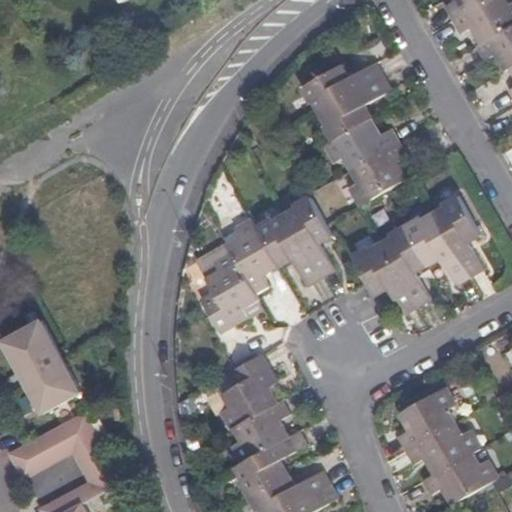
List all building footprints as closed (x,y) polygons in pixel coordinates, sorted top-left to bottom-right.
[(453,10),(460,23),(499,0),(460,0),(463,4),(453,10)] [(488,48),(511,34),(511,0),(499,0),(460,23),(468,37),(478,32),(488,48)] [(511,34),(488,48),(484,50),(492,63),(502,58),(511,74),(511,73),(511,34)] [(321,103),(327,116),(391,79),(383,65),(355,81),(348,67),(309,88),(318,105),(321,103)] [(331,127),(339,142),(378,121),(370,107),(398,92),(391,79),(327,116),(333,126),(331,127)] [(357,173),(405,145),(398,132),(388,137),(378,121),(339,142),(333,146),(342,163),(349,159),(357,173)] [(391,194),(413,182),(403,163),(412,158),(405,145),(357,173),(364,187),(357,190),(367,208),(391,194)] [(302,209),(290,216),(326,280),(340,272),(325,245),(338,237),(337,235),(332,227),(316,198),(300,207),(302,209)] [(450,210),(439,217),(473,278),(487,271),(471,244),(485,236),(463,198),(449,207),(450,210)] [(278,220),(263,229),(285,268),(299,261),(314,287),(326,280),(290,216),(279,222),(278,220)] [(473,278),(439,217),(427,224),(426,220),(411,229),(432,266),(446,258),(461,286),(473,278)] [(285,268),(263,229),(259,221),(243,231),(247,238),(233,246),(238,255),(261,294),(274,287),(269,278),(285,268)] [(419,274),(432,266),(411,229),(396,237),(398,241),(387,247),(421,309),(435,301),(419,274)] [(373,250),(358,259),(372,283),(380,296),(393,288),(409,316),(421,309),(387,247),(375,254),(373,250)] [(247,310),(264,300),(261,294),(238,255),(221,265),(226,274),(213,281),(220,294),(207,302),(225,333),(251,318),(247,310)] [(83,397),(45,323),(9,342),(47,416),(83,397)] [(267,355),(237,373),(244,386),(229,395),(236,409),(230,412),(239,429),(283,403),(274,387),(282,382),(267,355)] [(402,439),(409,451),(459,424),(452,412),(458,408),(448,391),(403,417),(413,433),(402,439)] [(287,401),(283,403),(239,429),(247,443),(240,446),(250,463),(294,437),(285,421),(295,415),(287,401)] [(89,419),(34,446),(16,457),(29,481),(77,454),(91,483),(115,471),(89,419)] [(459,424),(409,451),(417,465),(428,460),(437,476),(476,454),(482,451),(473,435),(467,438),(459,424)] [(294,437),(250,463),(242,467),(248,479),(246,481),(254,495),(292,474),(285,460),(312,445),(304,431),(294,437)] [(484,469),(476,454),(437,476),(427,482),(435,497),(446,491),(455,506),(464,501),(493,485),(499,481),(490,465),(484,469)] [(91,483),(96,494),(117,484),(120,483),(115,470),(115,471),(91,483)] [(266,511),(287,511),(335,485),(327,472),(300,487),(292,474),(254,495),(263,511),(265,509),(266,511)] [(54,511),(96,494),(91,483),(43,509),(44,511),(54,511)] [(318,511),(342,498),(335,485),(287,511),(318,511)] [(96,496),(96,494),(54,511),(84,511),(81,505),(96,496)]
